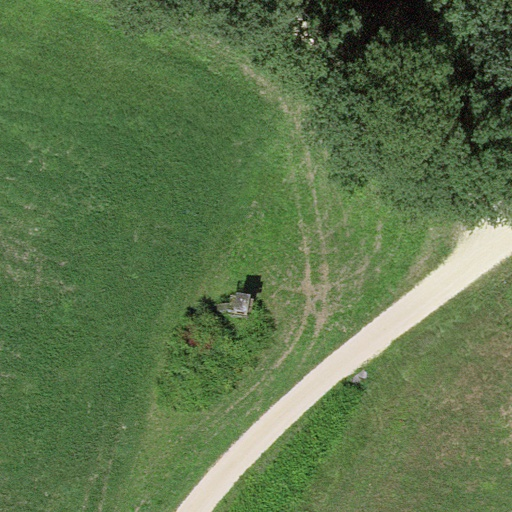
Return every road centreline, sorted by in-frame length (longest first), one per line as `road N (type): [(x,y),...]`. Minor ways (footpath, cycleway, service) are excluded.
road 1 (track): [(511,232),(301,396),(189,511)]
road 2 (track): [(502,237),(431,140),(276,0)]
